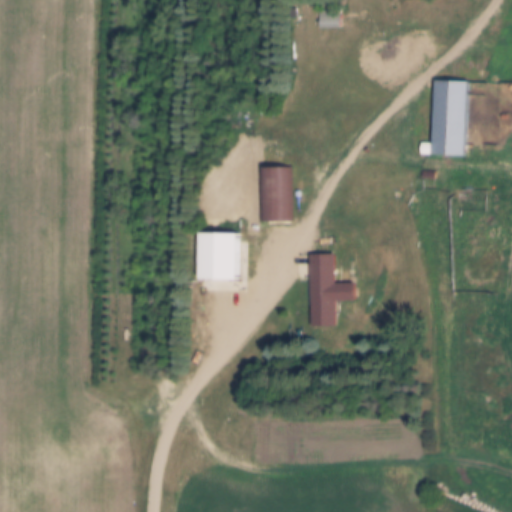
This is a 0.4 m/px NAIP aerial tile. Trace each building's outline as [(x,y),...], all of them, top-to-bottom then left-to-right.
[(348,10),(326,10),(327,28),(348,28),(348,10)] [(391,46),(408,72),(426,60),(410,34),(391,46)] [(460,147),(427,146),(430,71),(463,73),(460,147)] [(511,127),(502,127),(502,149),(511,149),(511,127)] [(260,212),(259,156),(291,154),(293,211),(260,212)] [(200,266),(200,221),(236,221),(236,265),(200,266)] [(347,254),(320,254),(320,327),(347,327),(347,254)] [(253,280),(253,264),(230,264),(230,280),(253,280)]
